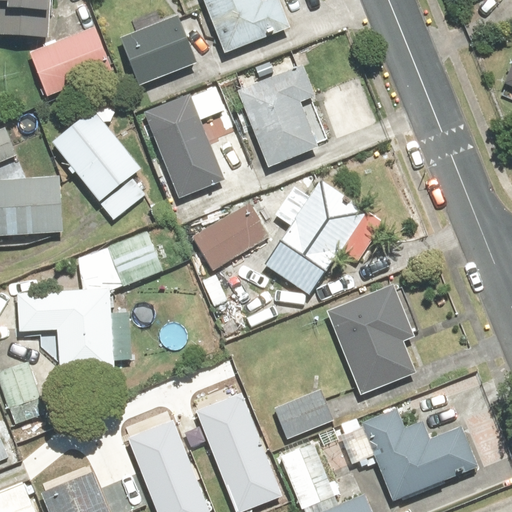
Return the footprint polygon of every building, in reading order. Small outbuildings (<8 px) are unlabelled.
[(0,0),(0,37),(46,41),(48,0),(0,0)] [(258,0),(200,0),(222,55),(287,30),(274,0),(272,0),(260,5),(258,0)] [(133,19),(138,34),(122,41),(140,90),(213,62),(195,13),(170,23),(164,7),(133,19)] [(101,27),(34,53),(51,98),(118,72),(101,27)] [(511,60),(501,86),(511,90),(511,60)] [(303,68),(237,95),(268,171),(319,150),(301,106),(316,100),(303,68)] [(193,93),(148,111),(183,196),(228,178),(193,93)] [(91,113),(51,146),(113,222),(154,188),(91,113)] [(0,181),(0,238),(60,235),(57,178),(0,181)] [(309,299),(365,215),(318,183),(262,267),(309,299)] [(215,210),(189,226),(217,274),(253,253),(276,239),(254,202),(222,221),(215,210)] [(161,231),(113,248),(128,289),(175,271),(161,231)] [(217,274),(201,283),(217,310),(233,301),(237,308),(273,287),(253,253),(217,274)] [(393,286),(325,313),(359,395),(414,372),(403,343),(415,338),(393,286)] [(107,291),(16,296),(18,335),(56,333),(58,377),(112,374),(111,364),(132,362),(129,314),(109,315),(107,291)] [(25,341),(0,349),(0,378),(12,414),(46,403),(25,341)] [(325,391),(277,410),(289,439),(336,421),(325,391)] [(276,511),(236,402),(187,419),(221,511),(276,511)] [(394,411),(358,426),(391,503),(474,468),(457,429),(428,441),(420,423),(402,430),(394,411)] [(0,424),(0,464),(14,459),(0,424)] [(203,511),(172,426),(123,443),(148,511),(203,511)] [(105,511),(94,479),(40,498),(44,511),(105,511)] [(39,511),(29,483),(0,493),(0,511),(39,511)] [(378,511),(370,493),(326,511),(378,511)]
